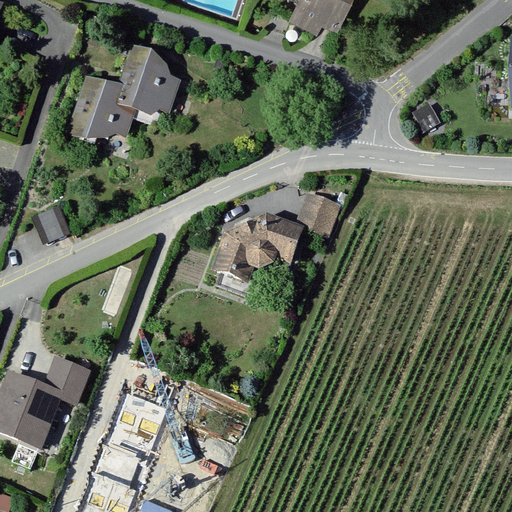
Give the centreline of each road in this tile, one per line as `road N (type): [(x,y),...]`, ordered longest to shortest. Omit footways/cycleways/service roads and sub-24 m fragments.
road 1 (residential): [(0,293),(275,166),(310,156),(376,158)]
road 2 (residential): [(116,0),(365,89),(379,104),(376,158)]
road 3 (residential): [(376,158),(511,169)]
